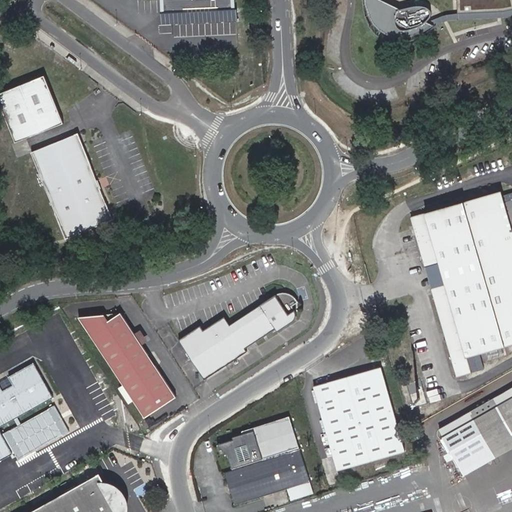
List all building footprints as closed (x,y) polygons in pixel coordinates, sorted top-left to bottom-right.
[(174,0),(162,0),(163,11),(178,10),(178,3),(174,0)] [(232,8),(231,0),(174,0),(178,3),(178,10),(232,8)] [(401,9),(381,0),(364,0),(366,5),(370,16),(372,20),(375,26),(380,31),(386,35),(395,37),(404,38),(414,35),(424,32),(434,26),(430,23),(428,22),(429,19),(431,16),(432,12),(430,9),(426,7),(420,6),(415,6),(410,8),(401,9)] [(511,0),(457,0),(458,13),(485,12),(502,12),(511,9),(511,0)] [(44,76),(0,93),(0,104),(15,143),(63,124),(44,76)] [(32,152),(56,212),(54,213),(65,239),(112,220),(99,189),(100,188),(98,181),(96,181),(77,134),(32,152)] [(430,289),(457,375),(471,371),(467,355),(511,341),(511,232),(499,190),(409,217),(424,267),(439,264),(445,285),(430,289)] [(204,329),(201,324),(180,338),(206,378),(248,350),(246,348),(277,326),(279,329),(291,321),(296,317),(298,313),(298,311),(298,306),(291,294),(294,292),(290,289),(286,288),(282,289),(274,294),(230,324),(224,315),(204,329)] [(178,398),(121,312),(108,321),(104,315),(81,319),(146,419),(178,398)] [(2,382),(0,383),(0,462),(17,453),(6,433),(3,428),(56,397),(36,362),(12,377),(16,384),(6,390),(2,382)] [(406,451),(381,367),(314,388),(339,471),(406,451)] [(511,399),(499,407),(445,438),(466,474),(511,447),(511,399)] [(56,407),(6,433),(20,459),(70,433),(56,407)] [(299,486),(280,421),(243,433),(244,435),(234,438),(235,440),(225,444),(233,470),(225,473),(235,506),(299,486)] [(111,511),(93,480),(34,511),(111,511)]
